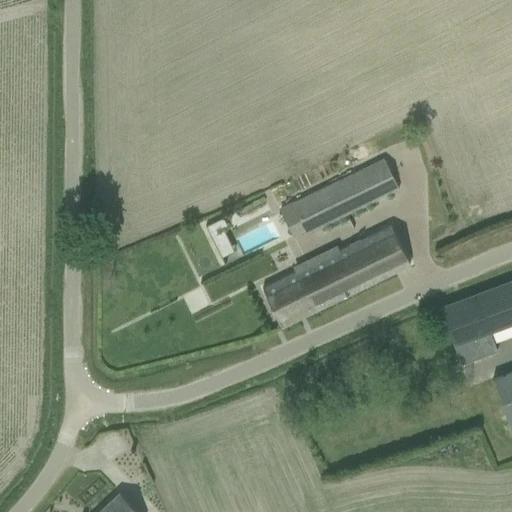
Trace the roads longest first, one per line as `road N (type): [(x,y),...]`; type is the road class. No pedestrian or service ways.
road 1 (unclassified): [(511,255),(171,405),(74,403)]
road 2 (unclassified): [(74,403),(71,0)]
road 3 (unclassified): [(18,511),(42,486),(74,403)]
